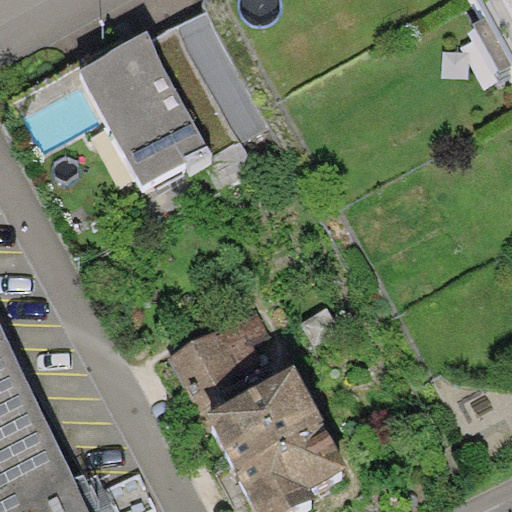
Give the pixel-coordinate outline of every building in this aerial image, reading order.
[(511,0),(481,0),(492,20),(480,26),(502,68),(511,62),(511,0)] [(209,9),(175,31),(236,143),(272,126),(209,9)] [(43,158),(107,123),(143,187),(187,163),(190,168),(236,143),(175,31),(151,44),(146,36),(80,72),(78,68),(13,103),(43,158)] [(172,355),(204,412),(291,363),(259,306),(172,355)] [(0,511),(89,511),(0,324),(0,511)] [(291,363),(204,412),(239,478),(257,511),(291,511),(355,479),(291,363)]
